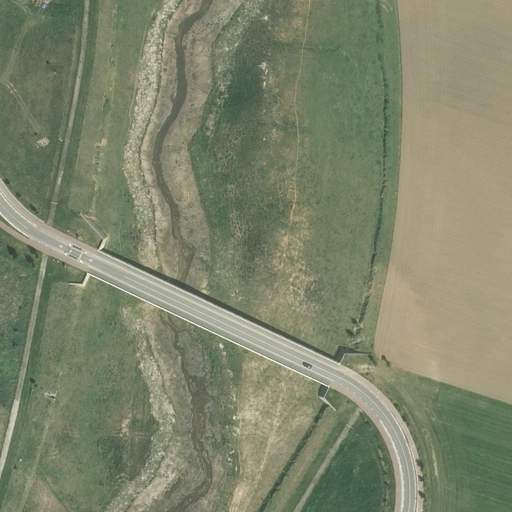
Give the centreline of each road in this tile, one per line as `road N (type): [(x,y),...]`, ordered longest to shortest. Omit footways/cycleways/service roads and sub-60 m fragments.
road 1 (tertiary): [(0,203),(47,241),(333,376)]
road 2 (track): [(50,225),(88,0)]
road 3 (track): [(0,473),(46,255)]
road 4 (tertiary): [(408,511),(408,471),(391,425),(333,376)]
road 5 (track): [(364,395),(294,511)]
